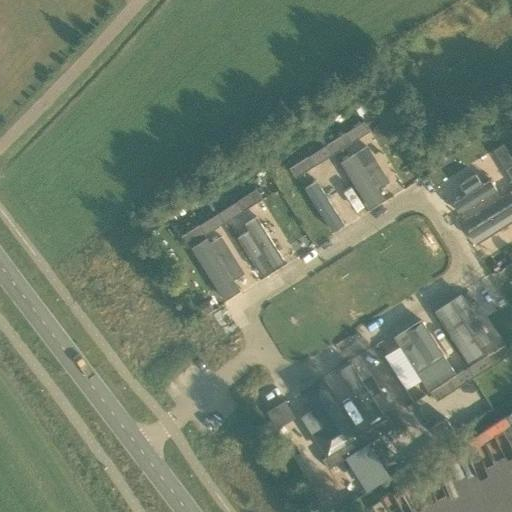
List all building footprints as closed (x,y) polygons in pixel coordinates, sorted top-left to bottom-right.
[(345,132),(327,144),(333,154),(352,142),(345,132)] [(340,162),(370,207),(386,196),(380,186),(390,180),(374,156),(364,163),(357,151),(340,162)] [(295,178),(314,166),(308,156),(289,168),(295,178)] [(501,164),(492,170),(499,183),(509,177),(501,164)] [(454,202),(461,214),(498,191),(491,179),(484,183),(478,173),(461,184),(467,194),(454,202)] [(316,180),(305,188),(333,232),(344,224),(316,180)] [(237,201),(243,211),(262,199),(255,189),(237,201)] [(237,201),(218,212),(224,222),(243,211),(237,201)] [(511,202),(469,230),(477,243),(511,221),(511,202)] [(235,233),(263,277),(275,269),(262,249),(275,240),(260,217),(235,233)] [(205,233),(199,223),(180,236),(187,246),(205,233)] [(192,246),(225,299),(240,289),(233,278),(244,271),(222,235),(211,242),(208,237),(192,246)] [(435,310),(468,362),(484,352),(480,347),(492,340),(462,293),(435,310)] [(201,303),(206,311),(213,307),(207,298),(201,303)] [(452,365),(422,319),(406,328),(413,339),(401,347),(425,384),(452,365)] [(486,356),(492,366),(511,354),(504,344),(486,356)] [(357,370),(346,378),(365,408),(385,395),(373,376),(364,381),(357,370)] [(359,436),(322,378),(302,390),(324,425),(312,432),(327,456),(359,436)] [(436,401),(455,389),(449,379),(430,391),(436,401)] [(274,426),(292,416),(283,401),(265,410),(274,426)] [(403,422),(397,412),(378,424),(384,434),(403,422)] [(444,416),(430,424),(439,441),(453,433),(444,416)] [(369,444),(384,434),(378,424),(359,436),(365,446),(369,444)] [(365,446),(359,436),(341,448),(346,457),(365,446)] [(346,457),(346,458),(366,491),(389,476),(369,444),(365,446),(346,457)] [(346,458),(346,457),(341,448),(322,459),(328,469),(346,458)]
